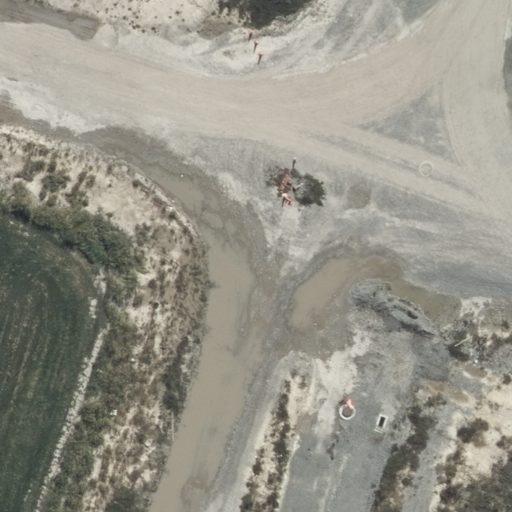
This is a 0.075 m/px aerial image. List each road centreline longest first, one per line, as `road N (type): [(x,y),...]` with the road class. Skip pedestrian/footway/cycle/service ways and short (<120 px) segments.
road 1 (tertiary): [(191,511),(305,166)]
road 2 (residential): [(0,48),(305,166)]
road 3 (tertiary): [(417,202),(311,511)]
road 4 (tertiary): [(486,0),(417,202)]
road 5 (tertiary): [(305,166),(361,0)]
